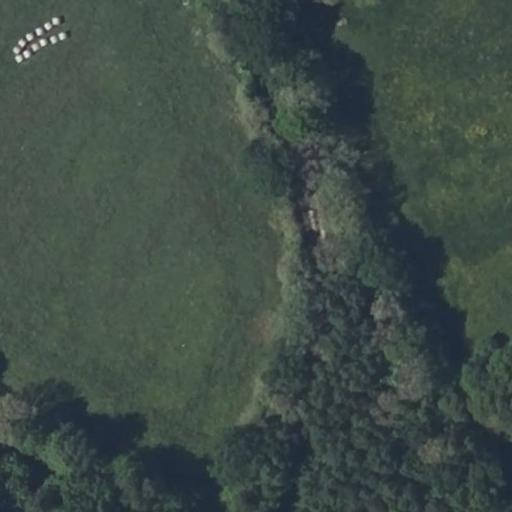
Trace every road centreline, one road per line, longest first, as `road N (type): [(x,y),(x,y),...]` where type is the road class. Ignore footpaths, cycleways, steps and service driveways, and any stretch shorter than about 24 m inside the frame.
road 1 (track): [(270,511),(342,270),(234,0)]
road 2 (track): [(146,511),(0,428)]
